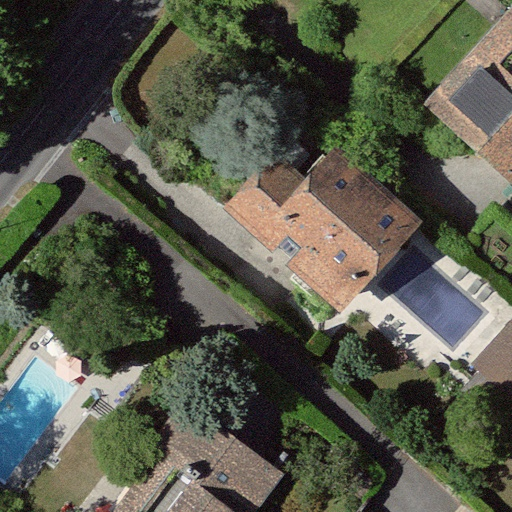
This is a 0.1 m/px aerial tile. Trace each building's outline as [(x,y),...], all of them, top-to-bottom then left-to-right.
[(511,12),(425,106),(511,182),(511,12)] [(342,317),(424,225),(338,149),(308,183),(276,154),(224,212),(342,317)] [(511,323),(474,368),(511,400),(511,323)] [(199,482),(238,511),(259,511),(288,474),(191,402),(160,438),(171,445),(161,454),(181,470),(199,482)] [(238,511),(199,482),(174,511),(146,511),(181,470),(161,454),(119,511),(238,511)]
